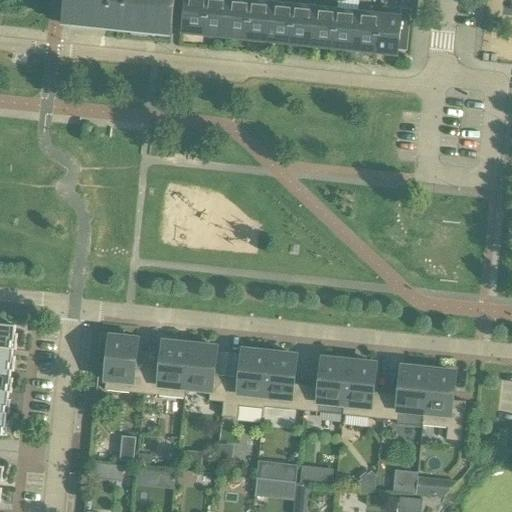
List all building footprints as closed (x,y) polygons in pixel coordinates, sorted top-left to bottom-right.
[(171,37),(174,0),(64,0),(62,26),(171,37)] [(206,0),(184,0),(181,32),(203,35),(204,31),(206,0)] [(227,0),(206,0),(204,31),(203,35),(212,36),(224,37),(227,0)] [(247,35),(250,1),(237,0),(227,0),(224,37),(237,38),(246,39),(247,35)] [(271,4),(250,1),(247,35),(246,39),(255,40),(267,41),(271,4)] [(290,40),(293,6),(271,4),(267,41),(280,43),(289,44),(290,40)] [(315,8),(293,6),(290,40),(289,44),(298,44),(311,46),(315,8)] [(332,48),(332,44),(336,10),(315,8),(311,46),(323,47),(332,48)] [(354,50),(358,12),(336,10),(332,44),(332,48),(341,49),(354,50)] [(379,15),(358,12),(354,50),(366,51),(375,52),(376,48),(379,15)] [(379,15),(376,48),(375,52),(397,55),(399,35),(407,36),(409,13),(408,13),(407,18),(400,17),(379,15)] [(96,126),(84,125),(83,137),(95,138),(96,126)] [(15,334),(16,326),(0,324),(0,347),(16,350),(18,334),(15,334)] [(145,394),(147,368),(134,367),(137,339),(110,337),(105,390),(145,394)] [(147,368),(145,394),(185,398),(186,388),(191,345),(164,342),(161,370),(147,368)] [(191,345),(186,388),(210,391),(209,401),(224,402),(222,416),(223,416),(227,377),(213,375),(216,347),(191,345)] [(0,369),(14,371),(15,357),(13,357),(14,350),(16,350),(0,347),(0,369)] [(227,377),(223,416),(262,420),(264,407),(270,353),(243,350),(240,378),(227,377)] [(270,353),(264,407),(304,411),(306,385),(293,383),(296,356),(270,353)] [(344,415),(349,361),(323,358),(320,386),(306,385),(304,411),(319,412),(320,402),(344,405),(343,415),(344,415)] [(383,419),(386,393),(372,392),(375,364),(349,361),(344,415),(383,419)] [(399,394),(386,393),(383,419),(399,420),(398,425),(422,427),(422,425),(429,369),(402,367),(399,394)] [(14,372),(14,371),(0,369),(0,391),(11,393),(13,378),(11,378),(11,372),(14,372)] [(429,369),(422,425),(448,428),(446,439),(462,441),(462,440),(461,440),(465,401),(452,400),(455,372),(429,369)] [(11,393),(0,391),(0,413),(9,414),(11,400),(8,399),(9,393),(11,393)] [(9,415),(9,414),(0,413),(0,435),(7,436),(8,421),(6,421),(7,415),(9,415)] [(136,438),(123,437),(120,461),(134,463),(136,438)] [(138,463),(150,464),(151,456),(139,454),(138,463)] [(93,464),(91,478),(122,481),(123,467),(119,467),(100,465),(93,464)] [(287,466),(285,481),(294,482),(296,467),(287,466)] [(302,467),(301,482),(310,483),(312,468),(302,467)] [(139,471),(138,484),(148,485),(149,472),(139,471)] [(428,496),(430,479),(418,477),(416,495),(428,496)] [(293,500),(294,485),(284,483),(283,499),(293,500)] [(309,485),(296,483),(295,496),(308,498),(309,485)] [(420,511),(421,500),(400,498),(399,504),(398,504),(397,511),(420,511)]
